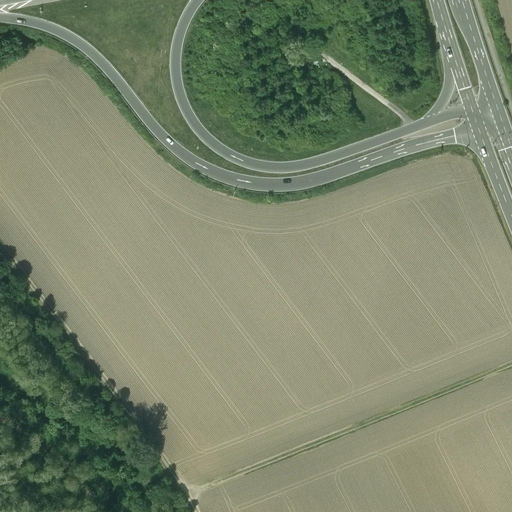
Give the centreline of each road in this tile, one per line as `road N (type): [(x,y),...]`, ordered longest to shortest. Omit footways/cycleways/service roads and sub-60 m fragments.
road 1 (motorway): [(0,16),(82,45),(157,131),(227,177),(301,182),(478,129)]
road 2 (motorway): [(431,122),(296,166),(224,151),(192,120),(177,86),(175,49),(196,0)]
road 3 (track): [(188,494),(511,362)]
road 4 (track): [(0,245),(197,511)]
